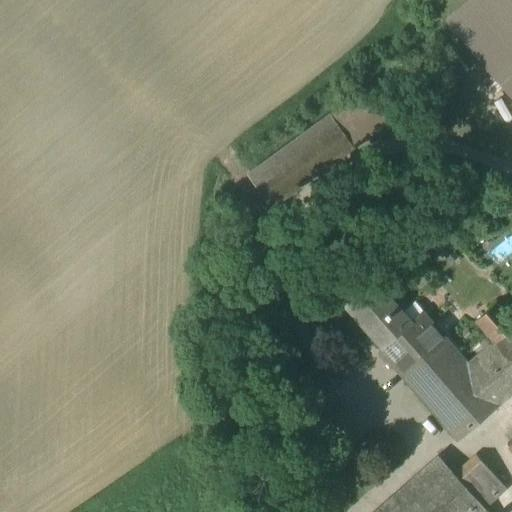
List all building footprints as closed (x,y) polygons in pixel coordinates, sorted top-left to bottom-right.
[(511,0),(477,0),(454,20),(511,87),(511,0)] [(409,115),(381,78),(250,176),(278,213),(409,115)] [(511,393),(511,319),(497,302),(477,321),(495,343),(467,365),(431,322),(420,331),(376,278),(345,304),(457,440),(511,393)] [(477,457),(456,476),(484,506),(505,487),(477,457)] [(456,476),(440,459),(379,511),(489,511),(484,506),(456,476)]
